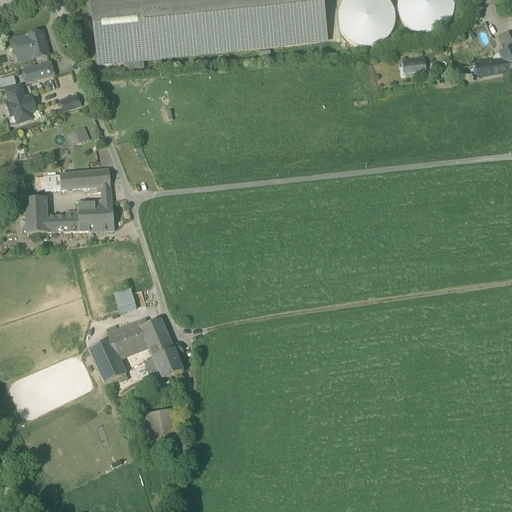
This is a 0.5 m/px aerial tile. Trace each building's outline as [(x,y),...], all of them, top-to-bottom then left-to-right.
[(93,37),(97,67),(326,40),(320,0),(89,0),(92,24),(94,24),(96,37),(93,37)] [(338,19),(340,30),(346,39),(355,45),(366,47),(377,45),(387,39),(393,30),(395,19),(393,8),(387,0),(345,0),(340,8),(338,19)] [(398,0),(397,6),(399,17),(406,26),(415,32),(426,34),(437,32),(446,26),(452,17),(454,6),(453,0),(398,0)] [(497,39),(503,53),(511,49),(511,42),(508,34),(497,39)] [(22,55),(24,65),(48,58),(41,35),(11,43),(11,44),(14,44),(18,56),(22,55)] [(14,44),(11,44),(17,67),(24,65),(22,55),(18,56),(14,44)] [(478,80),(508,75),(508,74),(511,72),(511,49),(503,53),(499,55),(503,63),(475,67),(477,80),(478,80)] [(403,65),(405,77),(425,74),(423,62),(403,65)] [(22,74),(26,87),(54,79),(50,66),(22,74)] [(59,90),(74,87),(72,75),(56,78),(59,90)] [(14,118),(17,127),(32,122),(30,115),(35,114),(29,99),(24,101),(20,89),(5,94),(9,105),(6,106),(10,119),(14,118)] [(59,104),(63,115),(80,109),(76,98),(59,104)] [(83,130),(75,134),(77,139),(85,136),(83,130)] [(80,146),(77,139),(75,134),(67,137),(72,149),(80,146)] [(77,139),(80,146),(88,142),(85,136),(77,139)] [(87,190),(96,190),(109,188),(108,173),(61,178),(62,192),(62,193),(87,190)] [(45,191),(45,194),(62,192),(61,178),(44,180),(45,191)] [(36,191),(45,191),(44,180),(35,181),(36,191)] [(105,202),(105,203),(110,203),(110,195),(101,195),(101,202),(105,202)] [(24,202),(26,237),(48,236),(47,220),(46,201),(24,202)] [(113,233),(110,203),(105,203),(105,206),(84,207),(84,203),(78,203),(78,215),(78,218),(78,227),(79,234),(113,233)] [(67,216),(67,219),(68,219),(68,226),(71,227),(78,227),(78,218),(78,215),(67,216)] [(48,236),(79,234),(78,227),(71,227),(68,226),(68,219),(67,219),(47,220),(48,236)] [(116,297),(121,315),(135,311),(130,293),(116,297)] [(148,350),(149,351),(170,343),(160,321),(146,327),(140,330),(148,350)] [(142,353),(148,350),(140,330),(146,327),(140,325),(107,338),(109,342),(110,342),(118,360),(130,355),(130,354),(132,353),(133,355),(136,354),(141,352),(142,353)] [(126,376),(118,360),(110,342),(109,342),(88,351),(104,387),(126,376)] [(173,351),(170,343),(149,351),(153,360),(174,352),(173,351)] [(153,360),(152,360),(161,383),(170,379),(183,374),(174,352),(153,360)] [(158,384),(161,383),(152,360),(144,364),(153,386),(158,384)] [(174,388),(170,379),(161,383),(158,384),(161,393),(174,388)] [(138,419),(146,459),(185,451),(178,412),(138,419)]
